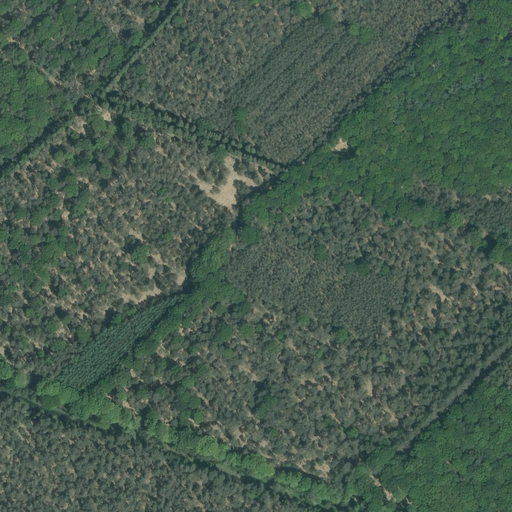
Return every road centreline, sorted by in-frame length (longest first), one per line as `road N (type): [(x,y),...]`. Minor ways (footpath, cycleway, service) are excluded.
road 1 (track): [(386,511),(0,369)]
road 2 (track): [(0,173),(96,92),(177,0)]
